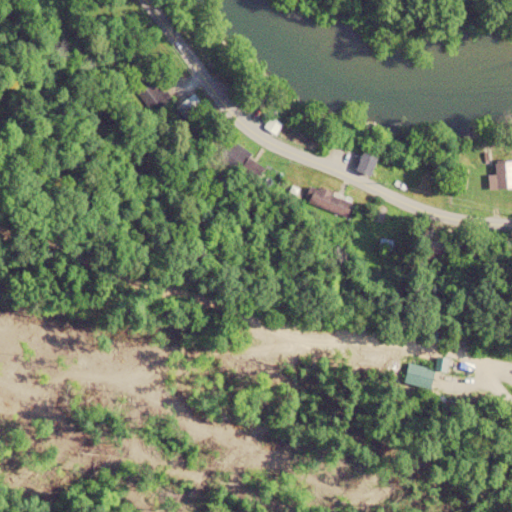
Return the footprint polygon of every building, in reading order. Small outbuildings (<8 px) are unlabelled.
[(175,105),(184,120),(203,108),(194,93),(175,105)] [(370,175),(376,157),(361,152),(355,170),(370,175)] [(494,174),(487,174),(487,189),(511,187),(511,160),(493,161),(494,174)] [(310,185),(304,201),(346,217),(352,201),(310,185)] [(401,381),(427,390),(434,370),(408,361),(401,381)]
